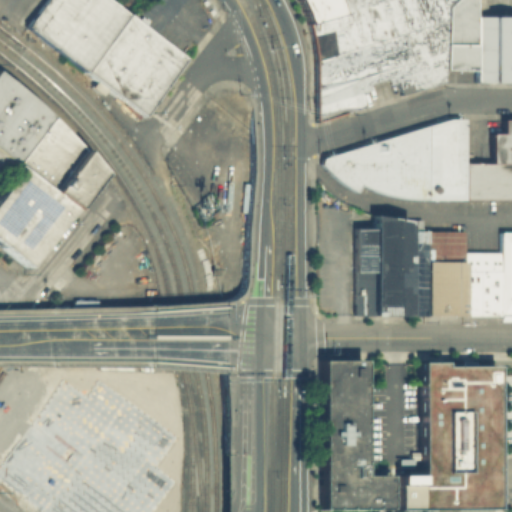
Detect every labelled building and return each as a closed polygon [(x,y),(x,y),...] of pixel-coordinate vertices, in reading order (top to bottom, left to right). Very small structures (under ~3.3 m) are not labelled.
[(43,0),(106,0),(182,56),(138,114),(23,27),(43,0)] [(299,0),(303,7),(309,25),(342,14),(337,0),(299,0)] [(444,6),(450,0),(472,0),(472,41),(443,41),(444,6)] [(488,15),(488,11),(504,11),(504,15),(510,15),(511,15),(511,81),(473,80),(473,15),(488,15)] [(472,68),(441,67),(442,43),(472,43),(472,68)] [(97,172),(25,265),(0,245),(0,74),(48,116),(97,172)] [(318,162),(319,156),(444,118),(460,117),(460,198),(442,198),(442,197),(419,197),(408,197),(397,195),(377,191),(357,183),(352,190),(334,177),(325,170),(318,162)] [(499,118),(511,118),(511,161),(487,161),(487,132),(499,132),(499,118)] [(461,162),(511,162),(511,197),(461,197),(461,162)] [(371,228),(371,214),(409,219),(409,230),(422,230),(422,315),(353,315),(354,227),(371,228)] [(460,229),(475,229),(475,250),(460,250),(460,229)] [(422,230),(459,230),(459,314),(422,314),(422,230)] [(511,319),(497,319),(497,310),(496,231),(511,230),(511,319)] [(460,251),(495,251),(496,315),(460,314),(460,251)] [(317,358),(360,357),(360,474),(386,474),(387,506),(319,506),(317,358)] [(416,362),(417,475),(394,475),(394,509),(494,507),(492,365),(440,365),(440,361),(416,362)] [(42,511),(0,480),(0,457),(62,376),(86,393),(99,375),(176,434),(153,464),(173,479),(148,511),(42,511)]
